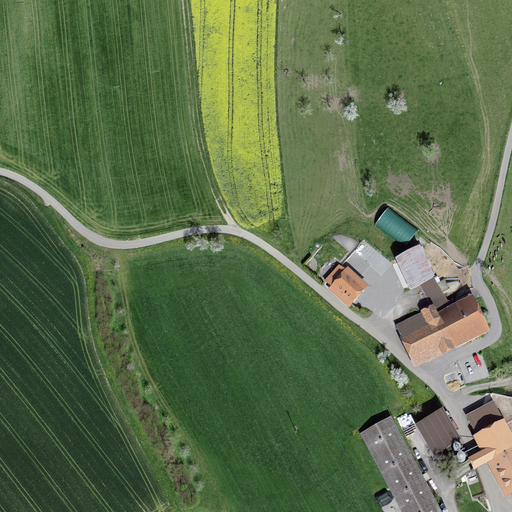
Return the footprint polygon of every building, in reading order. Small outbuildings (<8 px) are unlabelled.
[(409,245),(419,229),(386,209),(377,225),(409,245)] [(422,251),(398,261),(410,288),(434,278),(422,251)] [(364,289),(340,267),(325,284),(350,306),(364,289)] [(435,309),(397,327),(415,363),(483,330),(470,303),(439,318),(435,309)] [(472,435),(481,451),(474,454),(468,458),(474,469),(480,466),(487,462),(506,497),(511,493),(511,433),(493,399),(465,415),(475,434),(472,435)] [(441,415),(420,427),(435,454),(456,441),(441,415)] [(439,511),(390,418),(361,434),(402,511),(439,511)]
